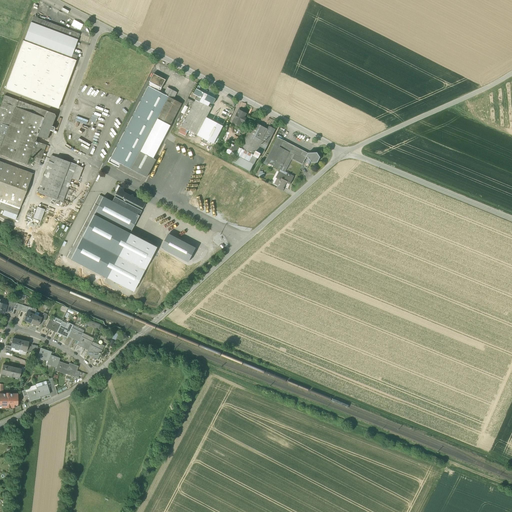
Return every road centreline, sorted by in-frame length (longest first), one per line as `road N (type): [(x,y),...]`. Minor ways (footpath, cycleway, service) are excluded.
road 1 (track): [(137,338),(511,488)]
road 2 (residential): [(100,24),(56,143),(223,229)]
road 3 (residential): [(100,24),(347,151)]
road 4 (unclassified): [(244,242),(95,374)]
road 5 (unclassified): [(347,151),(511,73)]
road 6 (unclassified): [(511,219),(347,151)]
road 7 (unclassified): [(347,151),(244,242)]
